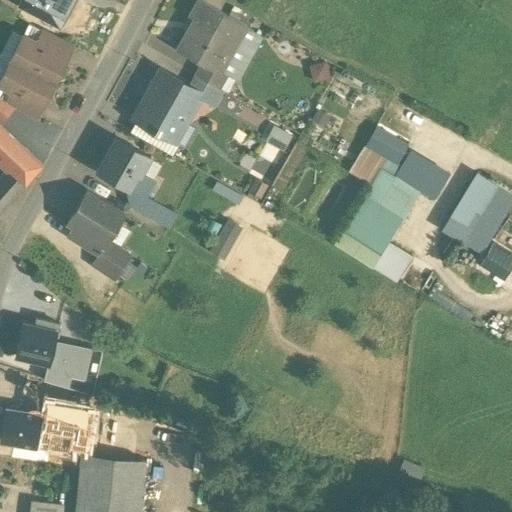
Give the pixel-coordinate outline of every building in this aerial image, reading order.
[(27,0),(24,6),(58,24),(71,0),(27,0)] [(245,26),(199,0),(198,0),(189,16),(194,19),(177,49),(201,63),(214,70),(215,68),(220,71),(245,26)] [(69,45),(42,31),(36,42),(64,56),(69,45)] [(36,42),(22,35),(10,59),(54,81),(66,57),(64,56),(36,42)] [(54,81),(10,59),(0,79),(0,83),(12,90),(40,104),(42,105),(54,81)] [(214,70),(201,63),(195,74),(218,88),(226,74),(220,71),(215,68),(214,70)] [(189,84),(159,69),(149,87),(133,117),(158,131),(161,125),(171,131),(179,118),(185,121),(196,99),(201,90),(189,84)] [(218,88),(195,74),(189,84),(201,90),(196,99),(212,107),(222,90),(218,88)] [(40,104),(12,90),(6,101),(14,105),(34,115),(40,104)] [(6,101),(0,97),(0,118),(14,105),(6,101)] [(0,125),(0,155),(11,166),(25,179),(39,163),(0,125)] [(278,125),(263,151),(280,160),(294,134),(278,125)] [(350,172),(372,184),(385,161),(398,169),(408,151),(411,147),(375,127),(350,172)] [(148,157),(115,138),(97,169),(127,187),(136,173),(138,174),(139,173),(148,157)] [(451,176),(408,151),(398,169),(394,178),(418,193),(435,203),(451,176)] [(387,242),(418,193),(394,178),(398,169),(385,161),(372,184),(343,233),(380,255),(387,242)] [(0,178),(0,207),(5,203),(25,179),(11,166),(0,178)] [(139,173),(138,174),(136,173),(127,187),(138,193),(139,191),(143,194),(152,180),(139,173)] [(511,203),(511,196),(476,176),(444,233),(483,255),(511,203)] [(125,214),(86,190),(65,223),(74,236),(85,243),(99,251),(89,266),(109,278),(129,255),(108,242),(125,214)] [(143,194),(139,191),(138,193),(130,206),(152,219),(161,204),(143,194)] [(227,219),(209,251),(220,257),(238,225),(227,219)] [(380,255),(343,233),(336,245),(372,267),(380,255)] [(380,255),(372,267),(399,283),(414,258),(387,242),(380,255)] [(99,251),(85,243),(76,258),(89,266),(99,251)] [(16,356),(49,364),(54,345),(58,326),(40,321),(39,326),(24,323),(16,356)] [(85,353),(54,345),(49,364),(74,371),(80,372),(85,353)] [(74,371),(49,364),(45,380),(70,387),(74,371)] [(126,387),(111,383),(108,395),(122,400),(126,387)] [(23,393),(22,403),(30,404),(29,410),(40,411),(37,431),(60,434),(62,406),(64,396),(23,393)] [(21,408),(5,406),(0,440),(34,446),(37,431),(40,411),(29,410),(21,408)] [(59,448),(83,450),(86,408),(62,406),(60,434),(59,448)] [(60,434),(37,431),(34,446),(59,448),(60,434)] [(136,511),(141,455),(83,450),(77,511),(136,511)] [(77,457),(49,452),(47,464),(75,468),(77,457)] [(30,501),(29,511),(62,511),(64,503),(30,501)]
